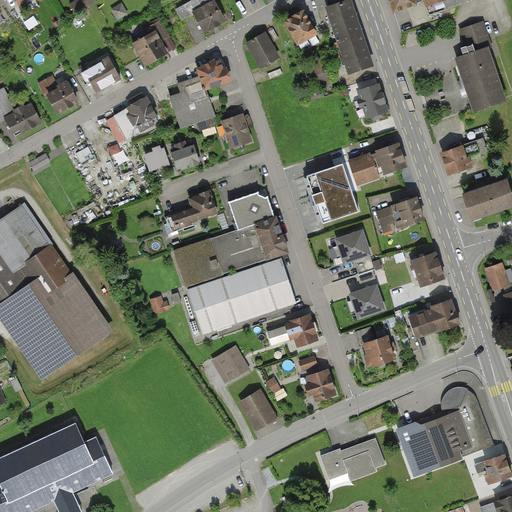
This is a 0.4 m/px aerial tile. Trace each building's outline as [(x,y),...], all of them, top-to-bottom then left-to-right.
[(98,3),(95,0),(77,0),(71,5),(76,11),(84,5),(88,10),(98,3)] [(227,23),(212,0),(192,12),(206,35),(227,23)] [(372,64),(350,0),(347,0),(326,7),(348,72),(372,64)] [(414,0),(388,0),(393,12),(416,4),(414,0)] [(459,0),(423,0),(425,7),(439,3),(441,11),(461,5),(459,0)] [(124,4),(112,11),(119,22),(130,15),(124,4)] [(316,34),(303,12),(284,22),(297,45),(316,34)] [(487,21),(461,30),(469,55),(454,60),(472,111),(506,100),(489,50),(496,47),(487,21)] [(144,65),(168,52),(156,30),(132,43),(144,65)] [(279,55),(267,33),(247,44),(260,66),(279,55)] [(95,93),(121,79),(109,58),(83,72),(95,93)] [(231,79),(225,63),(217,66),(215,59),(196,66),(200,76),(178,84),(181,92),(170,97),(182,129),(216,116),(205,89),(231,79)] [(57,115),(78,103),(66,81),(59,84),(53,75),(39,83),(57,115)] [(388,111),(379,84),(359,91),(368,118),(388,111)] [(11,103),(3,88),(0,90),(0,113),(10,109),(7,105),(11,103)] [(156,114),(146,98),(114,116),(128,140),(139,133),(135,126),(156,114)] [(16,137),(41,123),(31,104),(6,119),(16,137)] [(254,143),(245,114),(222,121),(231,150),(254,143)] [(482,139),(441,153),(448,174),(473,166),(470,158),(487,152),(482,139)] [(110,146),(113,156),(123,154),(120,143),(110,146)] [(408,169),(399,143),(349,160),(358,186),(408,169)] [(200,164),(193,145),(171,153),(178,172),(200,164)] [(150,171),(170,163),(164,148),(161,149),(160,146),(153,149),(154,152),(144,155),(150,171)] [(50,161),(47,154),(30,163),(34,170),(50,161)] [(115,164),(107,164),(108,184),(116,184),(115,164)] [(342,166),(307,177),(323,225),(358,213),(342,166)] [(511,194),(507,180),(462,195),(470,219),(511,205),(511,194)] [(189,206),(193,208),(168,218),(173,231),(220,214),(211,189),(199,193),(200,196),(196,194),(189,206)] [(240,230),(174,251),(186,287),(287,254),(268,197),(257,191),(230,200),(240,230)] [(425,219),(417,196),(376,210),(384,233),(425,219)] [(0,318),(42,380),(113,332),(54,244),(51,246),(22,205),(0,220),(0,318)] [(377,269),(363,229),(336,239),(344,265),(355,261),(359,273),(357,273),(361,283),(377,278),(375,270),(377,269)] [(444,278),(435,252),(410,260),(419,287),(444,278)] [(297,303),(282,258),(188,289),(203,334),(297,303)] [(503,263),(486,269),(493,290),(510,284),(503,263)] [(384,309),(376,286),(351,295),(359,317),(384,309)] [(430,295),(427,288),(413,293),(416,300),(430,295)] [(179,292),(173,293),(176,303),(182,302),(179,292)] [(158,314),(171,308),(164,294),(151,300),(158,314)] [(459,322),(452,299),(409,314),(416,336),(459,322)] [(319,341),(310,314),(286,322),(287,325),(266,332),(272,348),(295,340),(298,348),(319,341)] [(371,327),(356,332),(368,368),(395,358),(388,336),(375,340),(371,327)] [(251,369),(238,346),(214,360),(228,383),(251,369)] [(319,365),(316,356),(300,362),(303,370),(319,365)] [(337,393),(329,369),(307,377),(315,400),(337,393)] [(277,376),(269,380),(278,399),(286,395),(277,376)] [(496,446),(480,403),(476,396),(469,390),(463,388),(455,389),(446,394),(443,401),(443,409),(443,411),(397,428),(414,475),(496,446)] [(263,390),(240,402),(255,430),(278,418),(263,390)] [(97,435),(85,440),(75,419),(0,454),(0,479),(15,511),(25,511),(29,510),(56,498),(63,511),(79,511),(84,510),(74,489),(114,471),(97,435)] [(342,449),(321,457),(330,480),(348,473),(351,481),(378,471),(377,469),(387,465),(377,439),(343,452),(342,449)] [(511,476),(511,474),(505,454),(484,461),(487,471),(488,474),(486,475),(489,484),(511,476)] [(487,471),(484,461),(475,464),(478,474),(487,471)] [(15,511),(0,479),(0,511),(29,511),(29,510),(25,511),(15,511)] [(511,511),(511,495),(481,506),(483,511),(511,511)]
